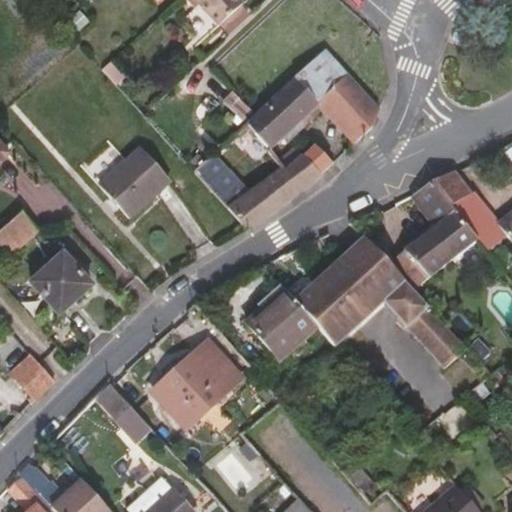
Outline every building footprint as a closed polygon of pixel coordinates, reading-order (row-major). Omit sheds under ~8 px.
[(187,0),(195,9),(198,7),(218,28),(221,25),(240,8),(243,5),(238,0),(187,0)] [(240,8),(221,25),(231,36),(249,19),(240,8)] [(79,10),(68,20),(78,32),(90,22),(79,10)] [(270,150),(317,105),(348,76),(324,50),(259,112),(246,124),(270,150)] [(317,105),(354,146),(356,144),(373,129),(380,111),(348,76),(317,105)] [(254,112),(232,92),(222,102),(243,123),(254,112)] [(0,142),(0,162),(10,153),(0,142)] [(170,182),(139,149),(99,185),(129,219),(170,182)] [(216,152),(195,172),(206,185),(228,164),(216,152)] [(247,230),(249,232),(280,210),(286,205),(308,189),(321,177),(301,156),(288,169),(286,166),(228,209),(247,230)] [(493,225),(454,173),(433,184),(476,238),(493,225)] [(476,238),(433,184),(411,197),(435,227),(388,264),(414,293),(477,240),(476,238)] [(511,212),(496,226),(511,245),(511,212)] [(38,231),(22,213),(0,231),(0,245),(10,257),(38,231)] [(294,302),(301,310),(317,328),(334,347),(384,302),(398,318),(445,369),(466,350),(414,293),(388,264),(365,238),(346,255),(294,302)] [(63,253),(29,284),(58,317),(93,287),(63,253)] [(294,302),(283,289),(245,324),(278,362),(317,328),(301,310),(294,302)] [(208,342),(151,393),(185,431),(242,379),(208,342)] [(9,375),(34,403),(37,400),(55,383),(31,355),(9,375)] [(151,430),(109,384),(94,399),(115,422),(121,428),(135,443),(151,430)] [(69,451),(56,437),(52,440),(48,444),(60,458),(69,451)] [(324,451),(333,462),(347,450),(337,439),(324,451)] [(60,499),(28,464),(18,474),(23,480),(42,500),(52,511),(108,511),(81,481),(60,499)] [(126,509),(128,511),(191,511),(161,478),(126,509)] [(42,500),(23,480),(9,492),(27,511),(41,511),(35,506),(42,500)] [(424,511),(476,511),(454,486),(424,511)] [(285,511),(310,511),(299,499),(285,511)]
